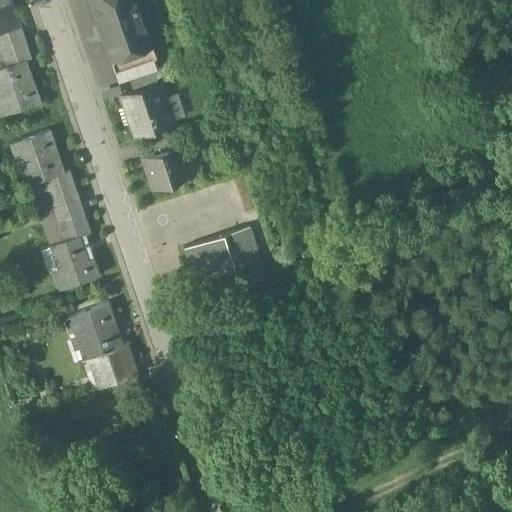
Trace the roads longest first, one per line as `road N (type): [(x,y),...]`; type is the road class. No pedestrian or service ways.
road 1 (residential): [(229,511),(49,0)]
road 2 (track): [(168,340),(293,298),(511,141)]
